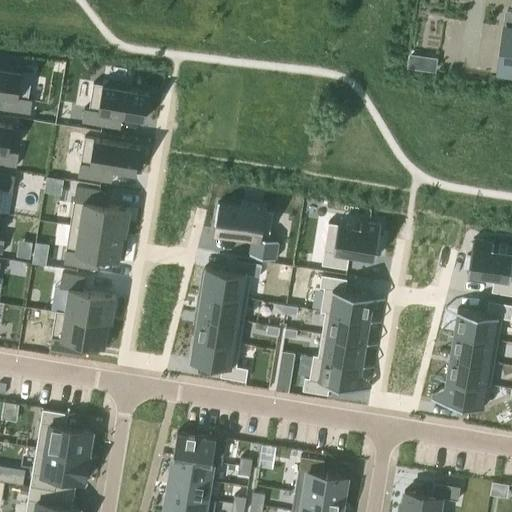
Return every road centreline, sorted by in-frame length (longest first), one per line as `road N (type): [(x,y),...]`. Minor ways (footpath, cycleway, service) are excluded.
road 1 (residential): [(168,97),(116,381)]
road 2 (residential): [(370,422),(127,383)]
road 3 (residential): [(405,242),(370,422)]
road 4 (residential): [(106,511),(127,383)]
road 5 (residential): [(511,444),(384,424)]
